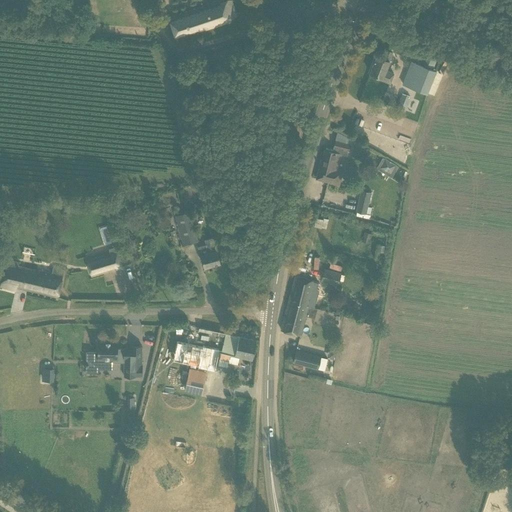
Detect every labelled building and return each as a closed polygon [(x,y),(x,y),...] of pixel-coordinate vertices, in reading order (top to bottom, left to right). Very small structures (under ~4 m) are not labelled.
[(229,21),(226,12),(221,0),(220,0),(184,13),(185,14),(169,19),(175,38),(204,29),(206,27),(211,26),(212,27),(229,21)] [(389,61),(392,52),(386,50),(383,58),(376,56),(370,73),(382,78),(381,80),(390,83),(393,73),(385,70),(389,61)] [(427,55),(423,67),(411,63),(404,85),(427,93),(435,71),(433,70),(437,58),(427,55)] [(405,113),(410,97),(401,94),(396,110),(405,113)] [(350,145),(336,141),(334,148),(342,150),(348,152),(350,145)] [(325,150),(318,179),(340,185),(343,170),(338,170),(342,154),(342,150),(334,148),(333,150),(326,148),(325,150)] [(385,159),(380,168),(390,173),(395,165),(385,159)] [(358,199),(355,212),(356,212),(366,214),(370,198),(371,193),(361,190),(358,199)] [(198,241),(189,212),(175,216),(183,245),(198,241)] [(365,233),(363,239),(369,241),(371,235),(365,233)] [(205,244),(197,246),(199,255),(201,255),(205,267),(219,263),(216,250),(213,242),(214,242),(213,237),(204,240),(205,244)] [(91,276),(115,269),(115,271),(123,268),(118,251),(117,251),(115,247),(109,249),(110,253),(87,260),(91,276)] [(6,263),(2,277),(0,285),(0,286),(15,290),(16,287),(58,298),(65,269),(52,266),(50,275),(18,267),(19,262),(10,260),(10,264),(6,263)] [(322,280),(338,285),(340,280),(341,274),(325,270),(322,280)] [(296,276),(289,301),(306,306),(308,307),(314,308),(319,290),(316,290),(318,283),(312,281),(313,280),(305,278),(296,276)] [(285,314),(281,330),(291,333),(300,335),(308,307),(306,306),(289,301),(285,314)] [(362,315),(361,321),(370,324),(372,317),(362,315)] [(180,341),(175,360),(201,366),(201,367),(234,374),(239,353),(205,345),(205,347),(180,341)] [(86,352),(86,371),(97,372),(98,361),(124,361),(124,377),(135,377),(135,376),(142,376),(142,365),(141,365),(141,346),(130,345),(130,348),(123,348),(117,348),(117,342),(97,342),(97,352),(86,352)] [(320,357),(296,350),(293,362),(317,368),(320,357)] [(53,369),(44,368),(43,381),(52,381),(53,369)] [(188,372),(187,379),(184,390),(201,394),(206,372),(189,368),(188,372)]
